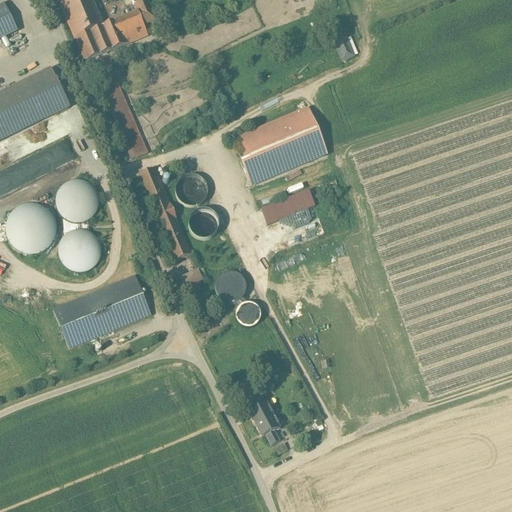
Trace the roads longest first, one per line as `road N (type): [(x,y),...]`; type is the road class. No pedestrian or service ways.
road 1 (unclassified): [(191,346),(49,0)]
road 2 (unclassified): [(0,416),(191,346)]
road 3 (unclassified): [(270,511),(191,346)]
